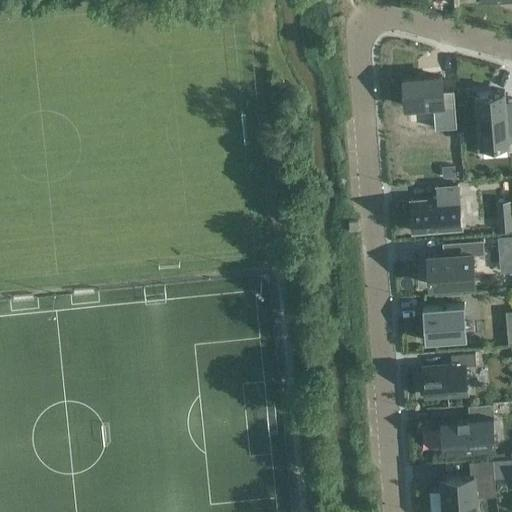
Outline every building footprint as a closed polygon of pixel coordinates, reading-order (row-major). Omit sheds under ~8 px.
[(436,79),(402,82),(404,111),(434,108),(435,125),(457,124),(454,91),(445,92),(444,79),(436,79)] [(511,100),(505,101),(505,91),(477,93),(481,145),(509,143),(508,129),(511,128),(511,100)] [(436,186),(437,198),(412,200),(411,200),(414,232),(415,232),(460,229),(461,229),(458,184),(436,186)] [(511,235),(500,237),(501,248),(511,247),(511,235)] [(449,253),(427,255),(430,285),(475,282),(473,252),(484,251),(483,239),(448,241),(449,253)] [(497,299),(505,298),(504,290),(496,290),(497,299)] [(463,304),(421,307),(422,309),(423,309),(426,339),(424,340),(424,342),(466,338),(466,336),(464,337),(461,306),(463,306),(463,304)] [(451,366),(424,368),(426,396),(468,392),(466,365),(475,364),(474,352),(450,354),(451,366)] [(469,417),(442,419),(442,420),(444,451),(494,447),(492,417),(494,416),(493,403),(468,405),(469,417)] [(493,459),(470,461),(471,474),(442,476),(444,511),(477,511),(476,496),(496,495),(493,459)]
